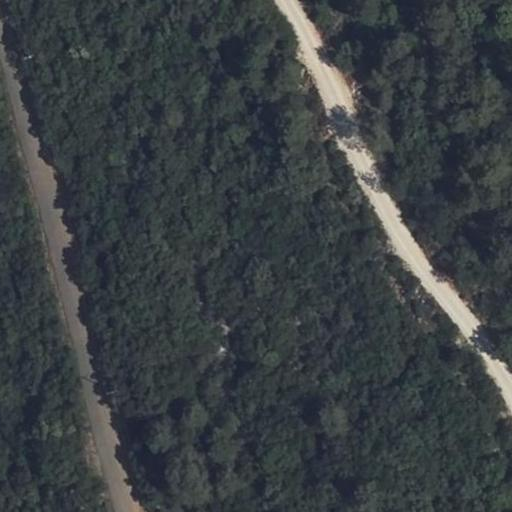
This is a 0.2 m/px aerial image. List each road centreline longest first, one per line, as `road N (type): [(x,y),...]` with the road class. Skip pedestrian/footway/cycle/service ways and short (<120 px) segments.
road 1 (residential): [(121,511),(30,134),(0,45)]
road 2 (track): [(286,0),(405,244),(500,367),(511,395)]
